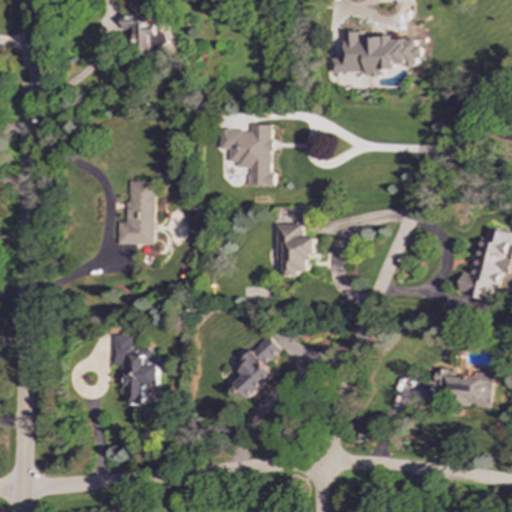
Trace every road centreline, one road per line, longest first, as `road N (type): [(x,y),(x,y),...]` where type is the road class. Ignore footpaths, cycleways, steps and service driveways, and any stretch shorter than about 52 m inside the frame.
road 1 (residential): [(511,482),(352,464),(0,490)]
road 2 (tertiary): [(21,511),(29,0)]
road 3 (residential): [(320,511),(322,466),(389,262),(433,171),(511,66)]
